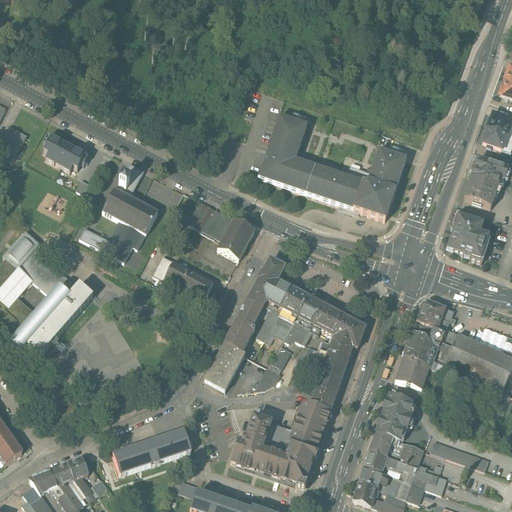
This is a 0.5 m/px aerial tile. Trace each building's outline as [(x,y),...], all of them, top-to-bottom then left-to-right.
[(511,71),(508,71),(503,85),(511,87),(511,71)] [(511,87),(503,85),(498,99),(511,104),(511,87)] [(291,124),(278,120),(257,182),(338,209),(337,213),(357,220),(359,217),(384,225),(405,163),(401,162),(403,156),(392,152),(390,158),(377,154),(369,177),(349,170),(346,181),(295,163),(306,129),(302,128),(304,122),(293,118),(291,124)] [(488,131),(488,132),(507,139),(511,125),(492,118),(490,125),(488,124),(485,130),(488,131)] [(1,150),(0,152),(0,157),(11,163),(19,147),(22,149),(26,140),(10,132),(1,150)] [(507,139),(488,132),(487,134),(485,133),(482,139),(485,140),(483,147),(502,153),(507,139)] [(84,160),(50,142),(43,156),(48,159),(45,164),(54,168),(55,166),(62,170),(61,172),(70,177),(72,172),(77,174),(84,160)] [(477,164),(471,182),(498,190),(500,184),(503,185),(507,173),(477,164)] [(144,239),(145,240),(157,217),(129,202),(143,175),(128,168),(114,194),(101,217),(118,226),(108,245),(84,232),(79,243),(103,255),(102,256),(123,267),(132,251),(137,253),(144,239)] [(498,190),(471,182),(464,203),(491,211),(498,190)] [(80,183),(75,194),(83,198),(89,187),(80,183)] [(47,191),(40,206),(62,216),(69,201),(47,191)] [(197,204),(185,228),(202,236),(205,230),(208,232),(206,236),(211,239),(215,232),(206,227),(213,212),(197,204)] [(449,247),(451,248),(453,254),(453,255),(469,261),(469,263),(481,267),(489,244),(487,243),(488,240),(479,237),(482,229),(479,228),(480,225),(456,217),(452,230),(455,231),(449,247)] [(233,224),(217,254),(238,265),(254,235),(233,224)] [(45,254),(24,236),(2,261),(5,264),(17,274),(17,273),(22,278),(22,277),(32,286),(33,286),(44,273),(44,272),(49,267),(40,259),(45,254)] [(190,242),(180,259),(188,263),(198,246),(190,242)] [(51,301),(36,318),(18,303),(32,286),(22,277),(22,278),(17,273),(17,274),(5,264),(0,269),(0,334),(2,336),(8,335),(15,342),(10,348),(20,357),(27,349),(39,360),(92,300),(78,288),(67,301),(59,293),(63,289),(44,273),(33,286),(51,301)] [(259,283),(224,348),(241,358),(254,333),(251,331),(258,319),(261,321),(266,311),(272,314),(269,319),(276,323),(278,320),(292,294),(276,285),(283,271),(269,264),(262,278),(261,277),(258,283),(259,283)] [(212,288),(189,275),(186,280),(185,279),(179,290),(203,304),(212,288)] [(307,302),(292,294),(278,320),(285,324),(288,317),(296,321),(307,302)] [(296,321),(284,345),(288,347),(291,342),(302,348),(309,335),(322,310),(307,302),(296,321)] [(453,315),(426,305),(422,308),(415,326),(416,326),(436,335),(438,330),(446,334),(453,315)] [(364,332),(322,310),(309,335),(311,336),(317,339),(320,334),(333,341),(331,348),(323,345),(320,354),(327,357),(347,364),(351,351),(356,353),(364,332)] [(268,319),(260,334),(261,334),(256,342),(264,346),(276,323),(269,319),(268,319)] [(511,372),(511,363),(486,352),(487,350),(479,347),(478,348),(465,343),(466,341),(458,337),(458,339),(446,334),(438,330),(436,335),(416,326),(403,360),(403,361),(430,373),(439,378),(443,368),(502,395),(505,388),(506,389),(511,377),(510,376),(511,372)] [(309,335),(302,348),(304,349),(311,336),(309,335)] [(511,343),(501,338),(497,346),(511,353),(511,343)] [(224,348),(204,385),(224,396),(244,359),(241,358),(224,348)] [(290,355),(281,350),(278,356),(287,361),(290,355)] [(308,350),(300,364),(306,367),(313,352),(308,350)] [(278,356),(272,367),(281,372),(287,361),(278,356)] [(347,364),(327,357),(319,383),(338,390),(347,364)] [(430,373),(403,361),(401,364),(402,365),(401,368),(400,367),(397,378),(396,381),(394,384),(395,384),(394,385),(409,391),(420,394),(430,373)] [(266,371),(254,395),(265,394),(274,388),(281,379),(266,371)] [(338,390),(319,383),(314,398),(310,409),(329,416),(338,390)] [(78,414),(50,385),(30,403),(59,432),(78,414)] [(420,394),(409,391),(407,397),(418,402),(420,394)] [(503,397),(502,399),(499,399),(496,406),(505,410),(510,413),(511,408),(511,403),(508,401),(509,399),(503,397)] [(412,408),(392,401),(387,404),(375,437),(392,443),(399,445),(403,434),(404,434),(406,433),(410,423),(408,420),(412,408)] [(496,406),(487,402),(484,408),(502,417),(505,410),(496,406)] [(271,464),(307,476),(329,416),(310,409),(308,409),(297,410),(288,434),(274,429),(252,421),(245,442),(243,441),(241,446),(239,445),(237,446),(235,451),(271,464)] [(297,410),(274,412),(271,420),(277,422),(274,429),(288,434),(297,410)] [(0,460),(6,469),(21,458),(0,427),(0,460)] [(183,435),(148,447),(155,467),(156,467),(156,466),(160,464),(161,466),(185,457),(185,456),(189,454),(189,456),(190,455),(183,435)] [(392,443),(375,437),(369,456),(386,462),(388,456),(392,443)] [(488,465),(433,445),(429,456),(484,476),(488,465)] [(148,447),(113,459),(120,480),(121,479),(120,478),(124,477),(125,478),(150,469),(150,468),(154,466),(154,468),(155,467),(148,447)] [(423,454),(404,447),(400,458),(394,456),(389,457),(388,456),(386,462),(400,467),(407,470),(416,473),(422,458),(423,459),(424,456),(423,456),(423,454)] [(266,479),(271,464),(235,451),(229,466),(266,479)] [(386,462),(369,456),(363,471),(381,477),(384,469),(386,462)] [(400,467),(386,462),(384,469),(398,474),(400,467)] [(82,463),(67,469),(73,484),(78,491),(85,487),(80,482),(88,479),(82,463)] [(302,491),(307,476),(271,464),(266,479),(302,491)] [(67,469),(54,474),(60,489),(66,497),(71,493),(67,487),(73,484),(67,469)] [(416,473),(407,470),(401,485),(411,488),(414,480),(423,483),(426,476),(416,473)] [(381,477),(363,471),(358,487),(376,494),(378,488),(385,490),(387,485),(380,483),(382,478),(381,477)] [(54,474),(42,478),(48,494),(52,493),(54,496),(56,495),(61,502),(67,499),(66,497),(60,489),(54,474)] [(42,478),(28,484),(33,490),(41,501),(48,494),(42,478)] [(198,491),(182,485),(177,496),(194,502),(196,497),(198,491)] [(411,488),(401,485),(399,492),(393,490),(392,492),(385,490),(378,488),(376,494),(379,495),(417,508),(423,492),(411,488)] [(85,487),(78,491),(86,502),(92,497),(85,487)] [(376,494),(358,487),(358,488),(352,505),(370,511),(373,503),(377,502),(379,495),(376,494)] [(41,501),(33,490),(22,498),(28,505),(21,510),(22,511),(48,511),(41,501)] [(77,501),(71,493),(66,497),(67,499),(70,503),(73,501),(75,503),(77,501)] [(239,511),(196,497),(194,502),(190,511),(239,511)] [(28,505),(22,498),(4,511),(22,511),(21,510),(28,505)] [(76,511),(70,503),(67,499),(61,502),(67,511),(76,511)]
